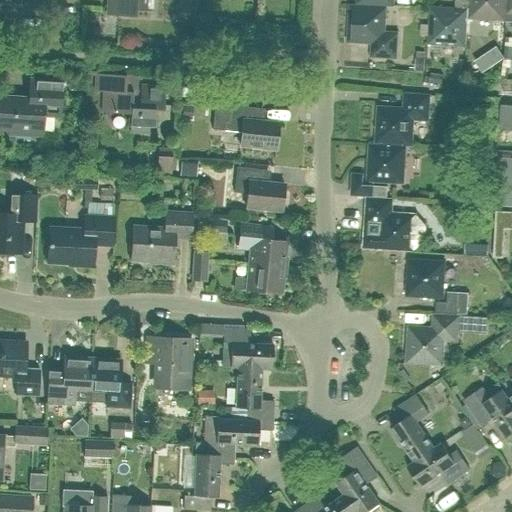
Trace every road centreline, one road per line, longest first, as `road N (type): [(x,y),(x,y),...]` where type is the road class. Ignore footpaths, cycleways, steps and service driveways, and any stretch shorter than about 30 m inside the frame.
road 1 (residential): [(304,330),(152,302),(88,311),(0,299)]
road 2 (residential): [(328,313),(324,101)]
road 3 (residential): [(328,313),(366,324),(376,336),(379,367),(367,400),(319,418)]
road 4 (residential): [(324,101),(236,87),(183,94)]
road 5 (residential): [(246,511),(251,493),(308,459),(319,418)]
